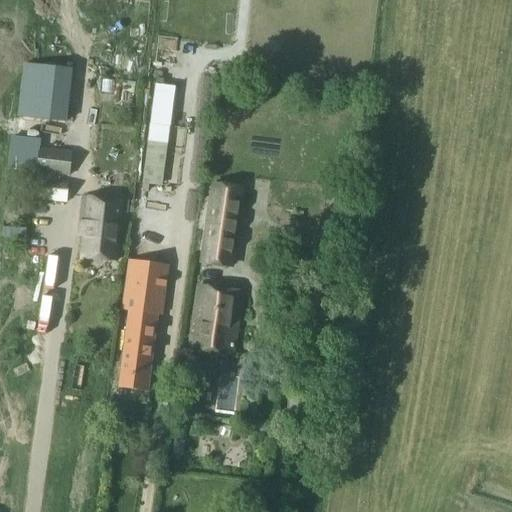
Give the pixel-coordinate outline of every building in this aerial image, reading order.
[(13,0),(11,48),(27,49),(29,0),(13,0)] [(18,118),(67,123),(73,71),(24,65),(18,118)] [(37,140),(13,137),(9,168),(37,171),(34,200),(67,204),(69,183),(58,182),(59,176),(70,177),(72,153),(36,149),(37,140)] [(245,188),(213,183),(201,264),(233,269),(245,188)] [(127,202),(83,197),(76,258),(120,263),(127,202)] [(50,258),(45,287),(55,289),(60,259),(50,258)] [(168,267),(129,261),(122,310),(129,311),(119,388),(146,392),(158,315),(162,316),(168,267)] [(242,292),(199,286),(190,351),(233,357),(242,292)] [(254,421),(253,433),(265,434),(266,422),(254,421)]
